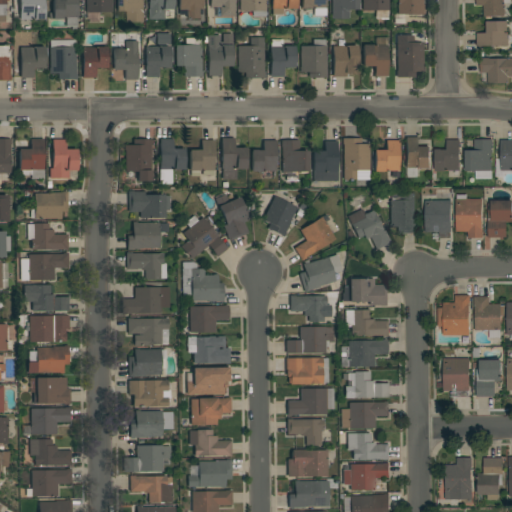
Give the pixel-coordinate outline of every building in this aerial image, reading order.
[(0,0),(8,0),(8,1),(4,1),(5,22),(0,22),(0,0)] [(44,0),(44,19),(19,20),(19,0),(44,0)] [(77,0),(77,19),(77,27),(76,27),(76,30),(71,30),(71,27),(65,27),(65,19),(49,19),(49,13),(52,13),(52,0),(77,0)] [(86,13),(86,0),(112,0),(112,12),(86,13)] [(125,22),(125,12),(116,12),(116,0),(142,0),(143,22),(125,22)] [(148,0),(173,0),(173,19),(164,19),(148,19),(148,0)] [(202,0),(202,9),(199,9),(199,19),(187,19),(187,10),(178,10),(177,0),(202,0)] [(216,16),(216,11),(215,11),(215,7),(209,7),(209,0),(234,0),(234,16),(216,16)] [(265,0),(265,17),(252,17),(252,11),(239,11),(239,0),(265,0)] [(296,0),(296,9),(282,9),(282,15),(272,15),(272,9),(271,9),(271,0),(296,0)] [(325,0),(325,15),(314,16),(314,9),(301,9),(300,0),(325,0)] [(358,0),(358,10),(348,10),(348,19),(332,19),(331,0),(358,0)] [(388,0),(388,11),(362,11),(362,0),(388,0)] [(397,0),(422,0),(422,6),(423,6),(423,14),(404,15),(404,24),(394,24),(394,14),(397,14),(397,0)] [(483,17),(483,6),(476,6),(476,0),(511,0),(511,4),(504,4),(504,17),(483,17)] [(476,33),(486,33),(486,22),(507,21),(507,32),(508,32),(508,46),(477,46),(476,33)] [(232,66),(221,66),(221,76),(207,76),(207,35),(219,35),(219,45),(232,45),(232,66)] [(423,72),(415,72),(415,78),(396,78),(396,36),(413,35),(413,43),(422,43),(423,72)] [(263,73),(264,73),(264,78),(244,78),(244,73),(236,73),(236,67),(237,67),(237,46),(249,46),(249,38),(263,38),(263,73)] [(20,78),(19,49),(20,49),(20,39),(32,39),(32,47),(44,47),(44,68),(33,68),(33,78),(20,78)] [(295,67),(283,68),(283,77),(270,77),(269,47),(270,47),(270,39),(281,39),(282,46),(294,46),(295,67)] [(326,78),(308,78),(308,72),(299,72),(299,67),(300,67),(300,46),(312,46),(312,40),(325,39),(325,46),(326,46),(326,78)] [(357,73),(356,73),(356,75),(349,75),(349,74),(345,74),(345,77),(332,77),(332,39),(344,39),(344,46),(357,46),(357,73)] [(74,40),(74,47),(75,47),(76,74),(77,74),(77,79),(57,80),(57,74),(49,74),(49,68),(49,47),(49,40),(74,40)] [(157,40),(157,46),(169,46),(169,48),(172,48),(172,63),(170,63),(170,68),(163,68),(163,67),(158,67),(158,77),(145,78),(145,40),(157,40)] [(137,80),(124,80),(124,70),(113,70),(113,49),(125,49),(125,41),(137,41),(137,80)] [(201,45),(201,71),(202,71),(202,76),(183,77),(183,66),(174,66),(174,45),(201,45)] [(387,76),(374,76),(374,66),(362,67),(362,45),(387,45),(387,76)] [(0,46),(7,46),(7,52),(9,52),(9,60),(7,60),(10,60),(10,76),(11,76),(11,81),(0,81),(0,46)] [(82,47),(107,47),(107,68),(95,68),(95,78),(82,78),(82,47)] [(511,76),(508,77),(508,84),(488,84),(487,73),(480,73),(480,58),(488,58),(488,59),(511,59),(511,76)] [(405,137),(418,137),(418,147),(430,147),(430,168),(405,168),(405,137)] [(246,148),(246,170),(236,170),(236,180),(222,180),(222,169),(221,169),(221,138),(234,138),(234,148),(246,148)] [(343,144),(342,144),(342,138),(361,138),(361,144),(370,144),(370,150),(369,150),(369,171),(357,171),(357,180),(343,180),(343,144)] [(0,173),(0,139),(10,139),(10,173),(0,173)] [(30,149),(30,139),(43,139),(43,179),(30,179),(30,175),(19,175),(18,149),(30,149)] [(125,150),(124,150),(124,145),(133,145),(133,140),(152,139),(152,145),(151,145),(151,181),(137,182),(137,172),(125,172),(125,150)] [(159,139),(172,139),(172,149),(184,149),(184,169),(159,170),(159,139)] [(52,140),(65,140),(65,149),(77,149),(77,171),(68,171),(68,179),(49,179),(49,168),(52,168),(52,140)] [(214,171),(213,171),(213,175),(202,175),(202,171),(199,171),(199,176),(190,176),(190,171),(189,171),(189,150),(201,150),(201,140),(214,140),(214,171)] [(308,172),(281,172),(281,148),(280,148),(280,140),(299,140),(299,151),(308,151),(308,172)] [(398,171),(384,171),(384,172),(373,172),(373,150),(385,150),(385,140),(398,140),(398,171)] [(460,171),(459,171),(459,178),(449,178),(449,171),(446,171),(435,172),(435,149),(446,149),(446,140),(460,140),(460,171)] [(492,140),(492,147),(492,179),(475,179),(475,172),(465,172),(465,151),(474,151),(474,140),(492,140)] [(500,140),(511,140),(511,171),(500,171),(500,140)] [(275,171),(251,171),(250,150),(262,150),(262,141),(275,141),(275,171)] [(337,181),(312,182),(312,152),(324,152),(324,142),(337,141),(337,181)] [(169,211),(164,211),(164,218),(140,218),(139,212),(128,212),(128,191),(133,191),(133,192),(145,192),(145,196),(169,196),(169,211)] [(51,193),(61,192),(67,192),(67,211),(61,212),(61,219),(56,219),(34,219),(34,218),(30,219),(30,210),(34,210),(34,194),(51,193)] [(415,217),(416,217),(416,233),(397,233),(397,227),(389,227),(389,200),(390,200),(390,193),(415,193),(415,217)] [(249,220),(243,223),(248,233),(229,242),(226,236),(227,236),(223,226),(225,225),(214,199),(225,194),(229,202),(239,197),(249,220)] [(482,229),(483,229),(483,238),(468,238),(468,232),(455,232),(456,199),(457,194),(467,194),(467,199),(482,199),(482,229)] [(0,195),(7,195),(8,222),(0,222),(0,195)] [(296,207),(289,222),(290,223),(285,233),(283,237),(266,229),(269,224),(261,220),(264,215),(264,216),(274,196),(296,207)] [(451,232),(450,232),(451,238),(439,238),(439,226),(434,226),(434,233),(425,233),(425,201),(451,201),(451,232)] [(511,201),(511,223),(506,222),(506,238),(488,238),(488,204),(491,204),(491,201),(511,201)] [(347,217),(362,209),(365,215),(373,211),(387,238),(388,238),(390,243),(376,250),(370,237),(365,240),(363,236),(358,238),(347,217)] [(227,249),(217,257),(208,246),(191,259),(188,255),(187,256),(180,247),(187,241),(182,234),(189,228),(185,223),(194,216),(198,221),(202,218),(227,249)] [(335,239),(305,257),(306,258),(301,261),(293,248),(305,241),(299,231),(321,217),(335,239)] [(158,222),(158,224),(167,224),(167,232),(158,232),(159,248),(142,248),(142,249),(131,249),(132,250),(127,250),(127,236),(132,236),(132,222),(137,222),(137,223),(158,222)] [(67,250),(31,250),(31,240),(26,240),(27,225),(33,225),(33,224),(49,224),(49,230),(53,230),(53,235),(67,235),(67,250)] [(0,231),(4,231),(4,237),(9,236),(9,252),(4,252),(4,258),(0,258),(0,231)] [(163,253),(163,264),(165,264),(166,279),(160,279),(160,280),(144,280),(144,270),(140,271),(140,269),(126,269),(125,253),(132,253),(132,254),(163,253)] [(67,254),(67,268),(53,268),(53,281),(20,281),(19,259),(28,259),(28,255),(67,254)] [(341,271),(332,274),(335,282),(319,286),(319,288),(304,292),(298,273),(304,272),(302,264),(307,263),(307,264),(336,255),(341,271)] [(223,302),(218,303),(218,302),(207,302),(207,301),(191,301),(191,295),(184,295),(184,287),(181,287),(181,277),(183,277),(183,270),(204,269),(204,275),(212,275),(217,275),(217,283),(223,283),(223,302)] [(386,306),(380,306),(369,306),(368,302),(349,303),(349,301),(342,301),(341,287),(349,286),(348,280),(373,279),(373,285),(385,285),(386,306)] [(31,312),(31,302),(24,302),(23,286),(50,285),(50,295),(54,295),(54,297),(68,297),(68,311),(31,312)] [(169,287),(169,308),(160,308),(160,314),(126,314),(126,315),(121,315),(121,299),(134,299),(134,288),(169,287)] [(289,295),(295,295),(295,296),(326,296),(326,305),(331,305),(331,317),(323,317),(323,322),(312,322),(312,323),(308,323),(308,316),(304,316),(304,311),(289,311),(289,295)] [(443,335),(443,327),(438,327),(438,308),(443,308),(443,303),(455,303),(455,295),(470,295),(470,306),(469,306),(469,335),(443,335)] [(489,297),(489,304),(501,304),(501,330),(500,330),(500,338),(489,338),(489,330),(475,330),(475,306),(474,306),(474,297),(489,297)] [(223,306),(223,305),(228,305),(228,320),(214,320),(215,332),(185,333),(184,313),(189,313),(189,307),(223,306)] [(369,310),(369,320),(373,319),(373,321),(387,321),(387,337),(382,337),(382,336),(351,336),(350,327),(345,327),(344,310),(369,310)] [(29,342),(29,341),(23,342),(23,323),(29,323),(28,316),(68,316),(69,329),(65,329),(65,342),(29,342)] [(168,335),(161,335),(161,345),(147,345),(148,346),(134,346),(133,335),(138,335),(138,334),(127,334),(127,318),(133,318),(133,319),(168,319),(168,335)] [(325,326),(325,327),(332,327),(333,342),(328,342),(328,341),(325,341),(325,353),(285,354),(285,340),(299,340),(299,327),(325,326)] [(187,337),(195,337),(208,337),(208,336),(224,336),(224,340),(224,344),(224,348),(229,348),(229,364),(223,364),(223,363),(192,363),(192,353),(187,353),(187,337)] [(382,340),(382,339),(386,339),(387,354),(373,355),(374,367),(348,368),(348,366),(340,367),(340,347),(347,347),(347,341),(382,340)] [(52,348),(52,347),(63,347),(63,346),(68,346),(68,365),(63,365),(63,373),(28,373),(28,363),(33,363),(33,354),(36,354),(36,348),(52,348)] [(131,377),(127,377),(127,357),(133,357),(133,349),(138,349),(138,350),(160,350),(160,361),(164,361),(165,367),(160,367),(160,375),(144,375),(144,376),(133,376),(131,377)] [(322,358),(322,359),(327,359),(328,383),(322,383),(322,384),(289,385),(288,383),(287,378),(289,377),(286,377),(286,370),(285,370),(285,358),(322,358)] [(469,391),(468,397),(456,397),(457,389),(452,389),(452,391),(443,391),(443,358),(469,359),(469,391)] [(501,360),(501,382),(495,382),(495,397),(476,397),(476,369),(479,369),(479,360),(501,360)] [(212,369),(212,368),(224,368),(224,367),(229,367),(229,387),(223,387),(223,395),(218,395),(218,394),(197,394),(186,394),(186,382),(187,382),(187,372),(196,372),(196,369),(212,369)] [(351,388),(347,388),(347,381),(345,381),(345,373),(354,373),(354,372),(369,372),(369,381),(373,381),(374,384),(388,384),(388,398),(352,398),(351,388)] [(66,377),(66,388),(69,388),(70,405),(63,405),(63,404),(32,404),(32,392),(29,392),(29,378),(66,377)] [(167,380),(167,392),(169,392),(169,398),(167,398),(167,406),(132,407),(132,395),(128,395),(127,381),(167,380)] [(333,409),(326,409),(326,415),(291,415),(291,416),(286,416),(286,401),(300,401),(300,389),(333,388),(333,409)] [(189,400),(197,399),(197,398),(215,398),(215,399),(225,399),(225,398),(230,398),(230,413),(220,413),(220,414),(221,414),(221,418),(219,418),(219,419),(216,420),(216,425),(190,426),(189,400)] [(340,409),(348,409),(348,403),(383,402),(383,401),(388,401),(388,416),(374,416),(374,428),(349,429),(349,428),(340,428),(340,409)] [(56,434),(30,435),(30,434),(23,434),(22,426),(30,426),(30,409),(64,408),(64,407),(69,407),(69,422),(55,422),(56,434)] [(145,437),(145,438),(134,438),(134,439),(129,439),(129,425),(134,425),(134,411),(139,411),(161,411),(161,412),(172,412),(172,429),(161,429),(162,437),(145,437)] [(286,419),(292,419),(292,420),(322,419),(323,430),(320,430),(320,445),(305,446),(305,436),(300,436),(300,435),(286,435),(286,419)] [(188,431),(194,431),(194,430),(212,430),(212,436),(216,436),(216,441),(230,441),(230,456),(225,457),(225,456),(194,456),(193,445),(188,445),(188,431)] [(370,433),(370,443),(375,443),(375,445),(389,445),(389,460),(383,460),(352,460),(352,451),(347,451),(347,433),(370,433)] [(71,466),(66,466),(66,465),(34,466),(34,455),(30,455),(29,441),(36,440),(52,439),(52,445),(56,445),(56,450),(70,450),(71,466)] [(162,446),(169,446),(169,459),(162,459),(162,472),(123,472),(122,457),(136,457),(136,446),(162,446)] [(287,477),(287,459),(290,459),(290,452),(291,452),(291,450),(305,450),(327,450),(327,476),(287,477)] [(0,452),(9,453),(7,467),(2,467),(1,473),(0,472),(0,452)] [(457,465),(457,458),(472,458),(472,500),(445,500),(445,465),(457,465)] [(502,458),(502,486),(499,486),(499,501),(487,501),(487,495),(477,495),(477,474),(483,474),(483,458),(502,458)] [(231,480),(224,480),(225,488),(220,488),(220,487),(187,487),(187,476),(198,476),(197,462),(214,462),(214,461),(225,460),(230,460),(231,480)] [(349,470),(349,464),(383,464),(383,463),(389,463),(389,478),(375,479),(375,491),(349,491),(349,485),(342,485),(342,470),(349,470)] [(57,496),(25,497),(25,489),(31,488),(30,470),(65,470),(65,469),(70,469),(71,484),(56,484),(57,496)] [(148,493),(143,493),(143,492),(129,492),(129,476),(135,476),(166,476),(166,483),(171,483),(171,502),(163,502),(163,504),(159,504),(159,503),(148,503),(148,493)] [(328,506),(304,507),(304,508),(293,508),(293,509),(288,509),(288,494),(293,494),(293,481),(298,481),(327,481),(328,506)] [(217,511),(191,511),(191,492),(224,491),(224,490),(231,490),(231,505),(217,505),(217,511)] [(373,496),(373,495),(384,495),(384,494),(389,494),(389,508),(383,508),(383,511),(350,511),(357,511),(357,496),(373,496)] [(71,511),(38,511),(38,502),(55,502),(55,501),(66,501),(66,500),(71,500),(71,511)]
